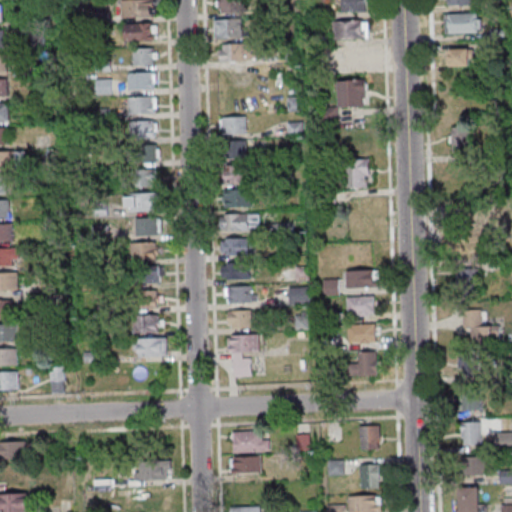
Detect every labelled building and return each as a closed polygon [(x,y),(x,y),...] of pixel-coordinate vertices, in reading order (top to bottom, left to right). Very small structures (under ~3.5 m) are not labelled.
[(121,0),(122,17),(155,17),(154,0),(121,0)] [(217,0),(218,12),(246,12),(246,0),(217,0)] [(341,0),(342,11),(367,11),(366,0),(341,0)] [(446,13),(446,32),(482,32),(482,13),(446,13)] [(215,19),(215,37),(248,37),(248,19),(215,19)] [(369,20),(334,20),(334,38),(369,38),(369,20)] [(124,41),(157,41),(157,23),(124,23),(124,41)] [(0,32),(7,32),(8,48),(0,48),(0,32)] [(257,43),(219,43),(219,60),(257,60),(257,43)] [(158,48),(134,48),(134,65),(158,65),(158,48)] [(372,48),(340,48),(340,66),(372,66),(372,48)] [(472,66),(472,48),(449,48),(449,66),(472,66)] [(0,56),(9,56),(10,72),(0,72),(0,56)] [(128,72),(128,89),(156,89),(156,72),(128,72)] [(112,93),(112,79),(98,79),(98,93),(112,93)] [(367,106),(367,79),(340,79),(340,106),(367,106)] [(0,82),(11,82),(12,98),(0,98),(0,82)] [(158,96),(129,96),(129,113),(158,113),(158,96)] [(0,106),(12,106),(13,122),(0,122),(0,106)] [(247,133),(247,116),(221,116),(221,133),(247,133)] [(158,137),(158,120),(131,120),(131,137),(158,137)] [(471,126),(452,126),(452,152),(471,152),(471,126)] [(0,130),(12,130),(13,146),(0,146),(0,130)] [(369,150),(369,132),(342,132),(342,150),(369,150)] [(248,140),(227,140),(227,158),(248,158),(248,140)] [(141,161),(158,161),(158,144),(141,144),(141,161)] [(0,153),(15,153),(15,169),(0,169),(0,153)] [(370,187),(370,158),(345,158),(345,187),(370,187)] [(226,182),(248,182),(248,165),(226,165),(226,182)] [(138,186),(158,186),(158,169),(138,169),(138,186)] [(0,178),(12,178),(13,194),(0,195),(0,178)] [(252,206),(252,189),(224,189),(224,206),(252,206)] [(159,193),(125,193),(125,210),(159,210),(159,193)] [(0,203),(13,202),(14,219),(0,219),(0,203)] [(511,221),(511,202),(494,202),(494,221),(511,221)] [(260,213),(222,213),(222,230),(260,230),(260,213)] [(162,235),(163,218),(139,217),(138,234),(162,235)] [(0,227),(16,227),(17,243),(0,243),(0,227)] [(473,228),(473,243),(500,243),(500,228),(473,228)] [(222,254),(252,254),(253,238),(222,238),(222,254)] [(159,259),(159,243),(133,243),(133,259),(159,259)] [(0,251),(17,251),(18,267),(0,267),(0,251)] [(223,263),(223,278),(255,278),(255,263),(223,263)] [(163,282),(163,267),(135,267),(135,282),(163,282)] [(298,280),(309,280),(309,267),(298,267),(298,280)] [(476,293),(476,268),(459,268),(458,293),(476,293)] [(347,287),(379,287),(379,270),(347,270),(347,287)] [(0,275),(20,275),(20,291),(0,291),(0,275)] [(339,280),(325,280),(325,294),(339,294),(339,280)] [(226,302),(257,302),(257,286),(226,286),(226,302)] [(290,303),(310,303),(310,286),(290,286),(290,303)] [(163,291),(135,291),(135,307),(163,307),(163,291)] [(375,296),(348,296),(348,314),(375,314),(375,296)] [(0,303),(18,303),(18,319),(0,319),(0,303)] [(484,325),(484,309),(463,309),(463,326),(472,326),(473,343),(502,343),(501,325),(484,325)] [(252,310),(229,310),(229,328),(252,328),(252,310)] [(295,313),(295,329),(309,329),(309,313),(295,313)] [(164,331),(164,314),(134,314),(134,331),(164,331)] [(376,343),(376,324),(350,324),(350,343),(376,343)] [(0,325),(21,325),(22,341),(0,341),(0,325)] [(260,352),(260,334),(231,335),(232,376),(252,376),(251,352),(260,352)] [(167,356),(167,337),(134,337),(134,356),(167,356)] [(19,348),(0,348),(0,365),(19,365),(19,348)] [(376,351),(359,351),(359,363),(350,363),(350,376),(376,376),(376,351)] [(482,359),(462,359),(462,376),(482,376),(482,359)] [(51,366),(51,392),(65,392),(65,366),(51,366)] [(0,371),(0,388),(19,389),(19,371),(0,371)] [(482,410),(482,387),(462,387),(462,410),(482,410)] [(482,421),(463,421),(463,444),(482,444),(482,421)] [(380,426),(361,426),(361,449),(380,449),(380,426)] [(269,451),(269,430),(234,431),(234,452),(269,451)] [(511,448),(511,433),(497,433),(497,448),(511,448)] [(0,458),(27,457),(26,440),(0,440),(0,458)] [(487,475),(487,456),(465,456),(465,475),(487,475)] [(262,457),(232,457),(232,473),(262,473),(262,457)] [(171,479),(171,460),(136,460),(136,479),(171,479)] [(380,464),(361,464),(361,487),(380,487),(380,464)] [(480,511),(480,487),(460,487),(459,511),(480,511)] [(0,511),(0,493),(27,493),(28,511),(0,511)] [(350,511),(382,511),(382,495),(350,495),(350,511)]
